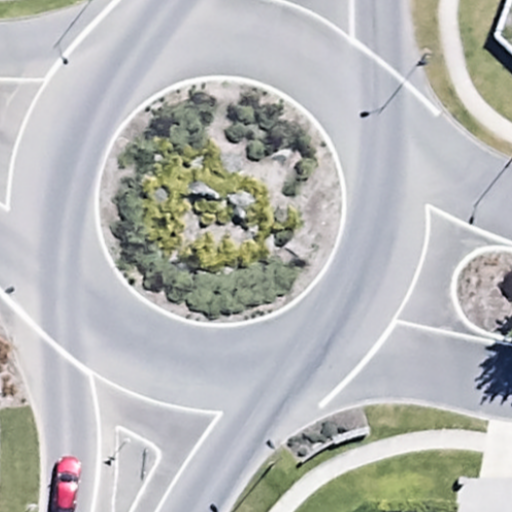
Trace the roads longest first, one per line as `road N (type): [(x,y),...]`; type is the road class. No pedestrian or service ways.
road 1 (tertiary): [(302,352),(249,372),(166,368),(116,343),(63,279)]
road 2 (tertiary): [(147,49),(219,34),(290,51),(331,78),(374,138)]
road 3 (tertiary): [(59,271),(46,186),(62,131),(96,84),(143,51)]
road 4 (tertiary): [(62,511),(63,279)]
road 5 (tertiary): [(377,146),(388,203),(378,260),(351,311),(307,349)]
road 6 (residential): [(511,383),(307,349)]
road 7 (tertiary): [(302,352),(187,511)]
road 8 (residential): [(377,146),(433,179),(511,205)]
road 9 (residential): [(0,53),(143,51)]
road 10 (tertiary): [(374,0),(374,138)]
